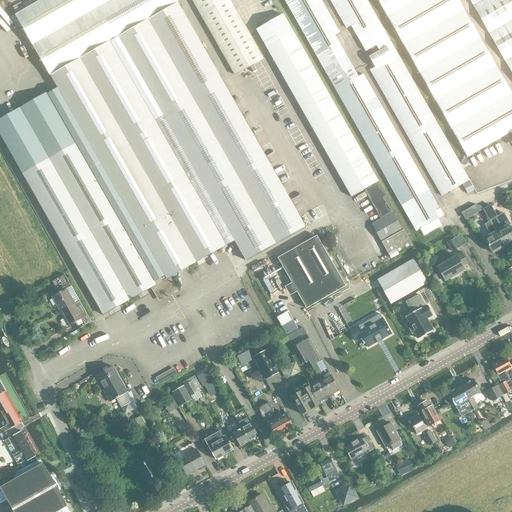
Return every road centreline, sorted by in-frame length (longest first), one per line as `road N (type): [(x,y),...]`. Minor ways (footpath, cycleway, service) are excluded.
road 1 (unclassified): [(173,511),(511,326)]
road 2 (unknown): [(181,0),(308,181),(335,190)]
road 3 (unclassified): [(105,511),(0,311)]
road 4 (unknown): [(107,338),(0,145)]
road 5 (unknown): [(335,190),(242,0)]
road 6 (unknown): [(187,295),(327,214),(335,190)]
road 7 (track): [(363,511),(511,433)]
road 8 (unknown): [(208,333),(279,454)]
